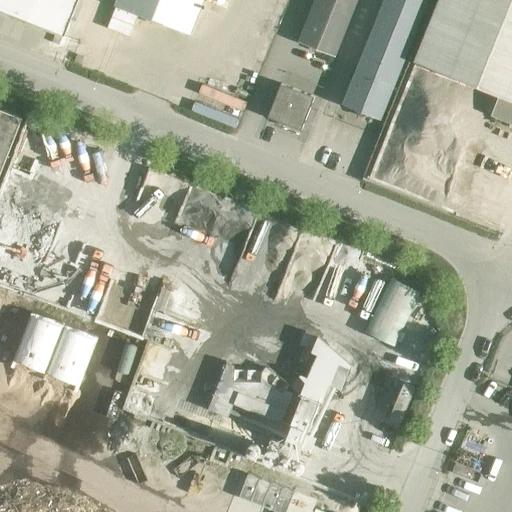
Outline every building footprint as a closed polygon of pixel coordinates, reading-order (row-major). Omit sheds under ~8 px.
[(0,0),(0,9),(64,35),(78,0),(0,0)] [(116,0),(114,4),(190,35),(203,0),(116,0)] [(314,0),(298,42),(335,57),(357,0),(314,0)] [(381,119),(428,0),(383,0),(342,104),(355,108),(357,116),(363,118),(370,115),(381,119)] [(511,0),(439,0),(415,60),(499,94),(491,115),(511,123),(511,0)] [(301,130),(314,96),(281,83),(268,117),(274,119),(283,128),(285,124),(301,130)] [(0,108),(0,174),(22,118),(0,108)] [(394,346),(420,292),(392,278),(365,333),(394,346)] [(232,362),(219,403),(239,409),(244,392),(273,401),(271,408),(286,413),(294,388),(257,376),(257,377),(247,374),(249,368),(232,362)] [(328,398),(332,387),(310,378),(305,389),(328,398)] [(296,460),(320,401),(302,393),(282,441),(271,436),(262,458),(277,465),(277,464),(301,474),(305,464),(296,460)] [(285,511),(293,493),(248,474),(239,497),(275,511),(285,511)]
